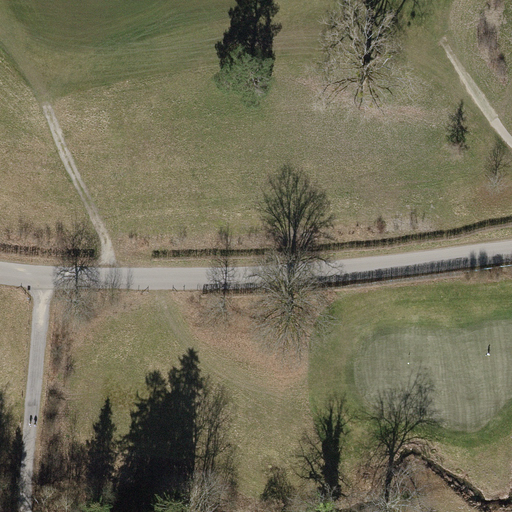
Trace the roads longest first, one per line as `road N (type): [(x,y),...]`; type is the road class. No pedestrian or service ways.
road 1 (unclassified): [(511,249),(312,273),(176,279),(0,272)]
road 2 (track): [(44,278),(23,511)]
